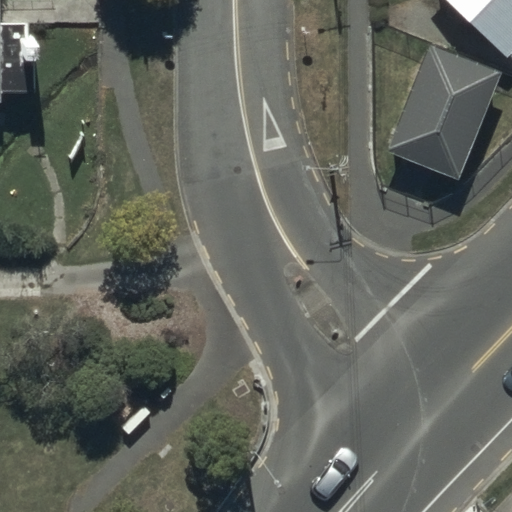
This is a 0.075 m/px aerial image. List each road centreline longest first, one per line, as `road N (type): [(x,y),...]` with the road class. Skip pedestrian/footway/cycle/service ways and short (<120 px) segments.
road 1 (residential): [(231,0),(250,162),(273,235),(337,337),(429,420)]
road 2 (secondary): [(429,420),(343,511)]
road 3 (secondary): [(511,332),(429,420)]
